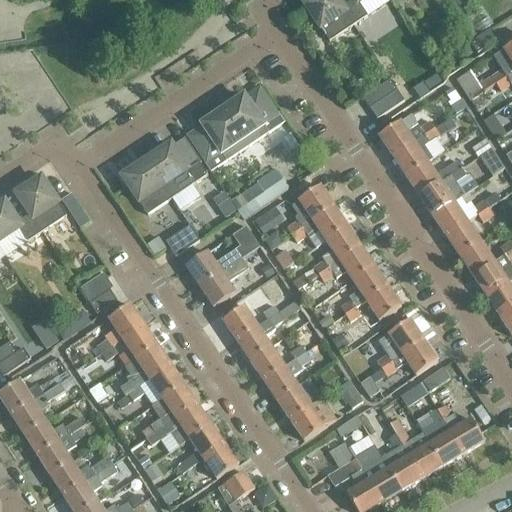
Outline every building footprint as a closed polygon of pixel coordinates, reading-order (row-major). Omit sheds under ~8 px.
[(340,8),(341,7),(336,0),(313,0),(304,6),(329,44),(354,28),(340,8)] [(359,6),(367,0),(352,0),(341,7),(354,28),(368,18),(359,6)] [(470,45),(477,55),(498,42),(491,31),(470,45)] [(497,85),(511,75),(511,46),(505,51),(495,57),(504,71),(481,86),(485,92),(497,85)] [(511,75),(497,85),(502,92),(511,85),(511,75)] [(363,100),(370,111),(397,93),(390,82),(363,100)] [(203,128),(188,138),(211,174),(269,136),(264,129),(264,128),(279,118),(260,90),(245,100),(245,99),(202,127),(203,128)] [(397,93),(370,111),(377,121),(404,103),(397,93)] [(306,132),(321,124),(316,116),(301,124),(306,132)] [(380,138),(393,158),(435,130),(430,123),(420,130),(418,127),(408,134),(402,124),(380,138)] [(393,158),(407,178),(428,164),(434,160),(426,148),(441,138),(435,130),(393,158)] [(171,148),(147,164),(172,201),(180,213),(200,200),(192,188),(208,178),(200,166),(201,165),(185,140),(172,149),(171,148)] [(481,159),(494,178),(505,171),(492,151),(481,159)] [(407,178),(420,198),(462,170),(458,163),(437,177),(428,164),(407,178)] [(172,201),(147,164),(123,180),(148,217),(172,201)] [(420,198),(433,218),(461,199),(473,191),(465,178),(467,177),(462,170),(420,198)] [(17,197),(28,215),(42,235),(67,219),(42,181),(17,197)] [(285,181),(264,194),(258,185),(240,197),(246,207),(239,211),(245,220),(291,190),(285,181)] [(225,186),(194,205),(208,228),(239,210),(225,186)] [(288,230),(293,238),(335,209),(321,189),(292,208),(299,218),(296,220),(298,223),(288,230)] [(478,217),(488,210),(489,210),(484,203),(474,209),(471,204),(466,207),(461,199),(433,218),(447,238),(469,223),(478,217)] [(5,205),(0,208),(0,244),(20,231),(28,244),(42,235),(28,215),(17,223),(5,205)] [(255,223),(263,237),(284,223),(275,209),(255,223)] [(317,250),(326,244),(348,229),(335,209),(293,238),(298,246),(309,239),(317,250)] [(488,210),(478,217),(483,225),(494,218),(488,210)] [(447,238),(460,259),(482,244),(469,223),(447,238)] [(165,244),(176,260),(200,243),(190,228),(165,244)] [(187,270),(201,290),(243,261),(243,262),(261,249),(247,229),(234,238),(242,249),(216,266),(208,255),(187,270)] [(315,271),(319,277),(361,249),(348,229),(326,244),(332,254),(324,259),(326,263),(315,271)] [(504,257),(511,252),(511,243),(511,242),(499,250),(504,257)] [(460,259),(473,278),(495,263),(482,244),(460,259)] [(347,275),(353,284),(375,269),(361,249),(319,277),(325,286),(336,278),(338,281),(347,275)] [(473,278),(487,298),(509,283),(503,275),(511,269),(511,267),(511,265),(511,264),(511,252),(504,257),(495,263),(473,278)] [(243,261),(201,290),(214,310),(235,296),(229,286),(250,272),(243,262),(243,261)] [(343,310),(347,317),(357,310),(367,304),(388,290),(375,269),(353,284),(360,293),(350,299),(353,303),(343,310)] [(91,305),(90,306),(97,317),(117,303),(110,292),(114,290),(104,275),(81,291),(91,305)] [(487,298),(500,318),(511,309),(511,288),(509,283),(487,298)] [(388,290),(367,304),(380,323),(401,309),(388,290)] [(278,302),(284,311),(296,304),(289,294),(278,302)] [(268,323),(258,329),(237,344),(250,364),(271,350),(265,340),(276,333),(273,330),(301,312),(296,304),(284,311),(280,315),(268,323)] [(113,349),(123,343),(145,328),(131,307),(110,322),(117,333),(106,340),(108,342),(97,350),(102,357),(113,349)] [(268,323),(280,315),(275,307),(263,316),(268,323)] [(223,324),(237,344),(258,329),(245,309),(223,324)] [(511,309),(500,318),(511,336),(511,309)] [(357,310),(347,317),(352,324),(362,317),(357,310)] [(50,320),(38,326),(49,349),(61,343),(50,320)] [(299,331),(308,344),(319,336),(311,323),(299,331)] [(376,362),(382,372),(425,343),(411,323),(379,344),(387,355),(376,362)] [(136,362),(158,348),(145,328),(123,343),(136,362)] [(425,343),(382,372),(387,379),(408,365),(416,378),(438,363),(425,343)] [(0,351),(0,374),(3,379),(31,361),(23,351),(17,355),(10,345),(0,351)] [(140,389),(150,383),(150,382),(171,368),(158,348),(136,362),(125,370),(131,377),(127,380),(130,384),(122,390),(127,398),(129,397),(140,389)] [(290,356),(295,363),(306,356),(301,348),(290,356)] [(118,356),(113,349),(102,357),(106,364),(118,356)] [(250,364),(264,384),(285,370),(271,350),(250,364)] [(306,356),(295,363),(285,370),(264,384),(277,404),(299,390),(292,380),(303,373),(301,370),(311,363),(306,356)] [(150,383),(163,402),(185,388),(171,368),(150,382),(150,383)] [(421,386),(428,396),(449,382),(442,372),(421,386)] [(0,396),(0,401),(12,419),(55,391),(55,390),(50,383),(39,390),(38,387),(26,395),(20,384),(0,396)] [(363,404),(349,383),(338,391),(352,412),(363,404)] [(55,391),(12,419),(24,439),(46,425),(40,415),(50,408),(48,405),(65,394),(61,387),(55,390),(55,391)] [(142,434),(147,442),(198,408),(185,388),(163,402),(152,409),(161,422),(142,434)] [(277,404),(291,424),(322,402),(332,396),(328,388),(317,395),(315,392),(305,399),(299,390),(277,404)] [(145,396),(140,389),(129,397),(134,403),(145,396)] [(322,402),(291,424),(304,444),(336,423),(322,402)] [(179,448),(190,441),(211,427),(198,408),(147,442),(152,449),(171,436),(179,448)] [(445,409),(437,413),(464,457),(484,444),(471,422),(461,428),(454,417),(451,419),(445,409)] [(436,427),(423,435),(443,469),(464,457),(437,413),(430,417),(436,427)] [(365,419),(343,424),(347,440),(369,435),(365,419)] [(24,439),(38,459),(80,432),(86,427),(81,420),(65,430),(63,427),(52,434),(46,425),(24,439)] [(396,437),(396,438),(422,482),(443,469),(423,435),(410,443),(398,423),(390,427),(396,437)] [(190,441),(204,462),(225,447),(211,427),(190,441)] [(38,459),(51,479),(72,465),(66,454),(76,448),(74,444),(84,438),(80,432),(38,459)] [(394,452),(382,460),(402,494),(422,482),(396,438),(388,442),(394,452)] [(333,454),(343,469),(360,458),(351,443),(333,454)] [(225,447),(204,462),(217,482),(239,468),(225,447)] [(376,450),(354,463),(381,507),(402,494),(382,460),(376,450)] [(51,479),(64,499),(113,467),(108,459),(91,471),(89,467),(79,474),(72,465),(51,479)] [(371,511),(381,507),(354,463),(327,479),(334,491),(350,481),(356,491),(346,498),(354,511),(371,511)] [(64,499),(72,511),(87,511),(99,505),(93,496),(103,489),(101,485),(118,474),(113,467),(64,499)] [(244,475),(225,488),(217,493),(229,511),(256,493),(244,475)] [(172,505),(187,495),(176,479),(161,489),(172,505)] [(139,511),(162,511),(156,497),(137,505),(139,511)]
